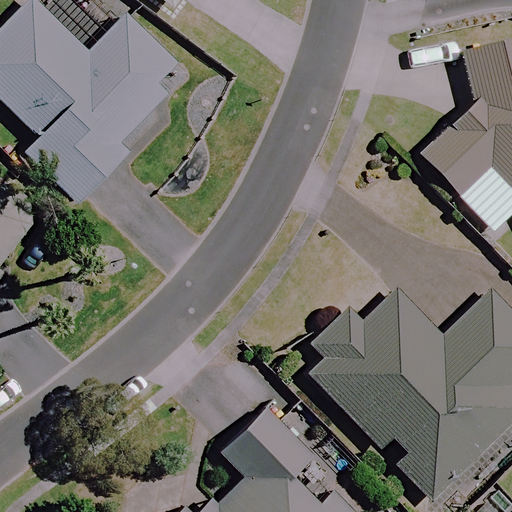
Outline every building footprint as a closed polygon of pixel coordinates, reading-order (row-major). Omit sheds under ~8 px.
[(88,56),(34,0),(0,33),(0,104),(35,141),(22,154),(71,204),(130,147),(123,139),(185,79),(127,19),(88,56)] [(154,0),(171,11),(179,0),(154,0)] [(511,41),(456,50),(465,103),(404,158),(444,202),(478,171),(511,207),(511,41)] [(0,282),(42,231),(0,196),(0,282)] [(305,385),(370,452),(380,441),(391,453),(381,463),(421,505),(511,417),(511,407),(496,391),(511,375),(511,330),(479,296),(431,342),(381,289),(313,354),(325,366),(305,385)] [(355,511),(266,415),(221,456),(238,474),(197,511),(355,511)]
